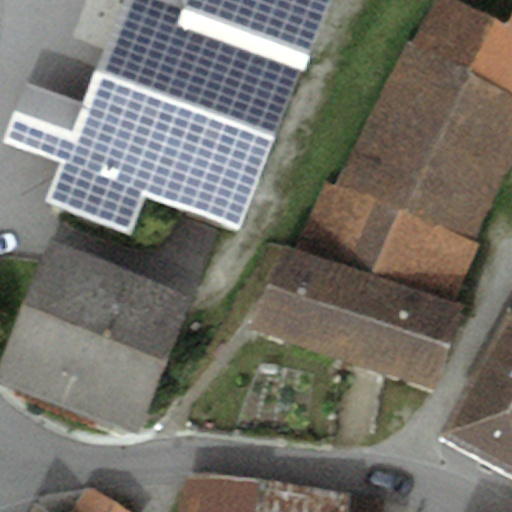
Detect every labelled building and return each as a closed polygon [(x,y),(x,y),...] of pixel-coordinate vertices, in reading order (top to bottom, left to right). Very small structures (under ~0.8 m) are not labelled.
[(123,0),(82,102),(26,81),(5,139),(65,160),(47,199),(130,231),(144,190),(236,227),(330,0),(123,0)] [(459,0),(431,0),(408,45),(468,70),(495,17),(459,0)] [(495,17),(468,70),(511,94),(511,11),(506,24),(495,17)] [(511,94),(468,70),(408,45),(339,177),(475,235),(511,159),(511,94)] [(477,246),(329,181),(294,246),(454,300),(477,246)] [(294,246),(285,243),(248,325),(436,389),(473,307),(454,300),(294,246)] [(188,301),(52,247),(0,370),(0,375),(142,429),(188,301)] [(511,307),(443,434),(511,470),(511,307)] [(262,479),(184,473),(178,511),(380,511),(381,501),(262,479)] [(127,511),(85,484),(66,511),(127,511)] [(47,511),(34,502),(28,511),(47,511)]
